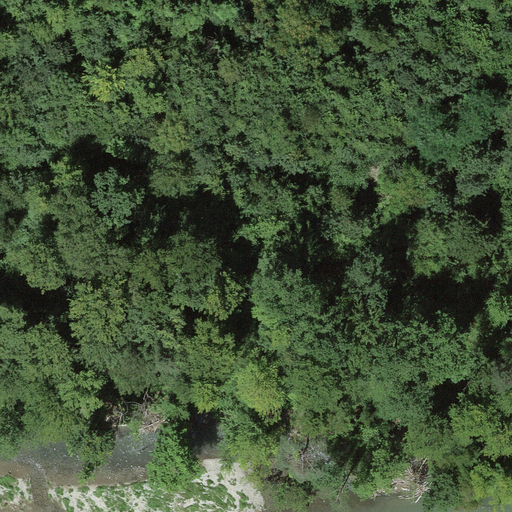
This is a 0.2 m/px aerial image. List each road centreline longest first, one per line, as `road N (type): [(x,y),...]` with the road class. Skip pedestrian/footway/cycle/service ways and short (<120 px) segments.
road 1 (track): [(511,131),(379,151),(0,163)]
road 2 (track): [(511,216),(383,197),(379,151)]
